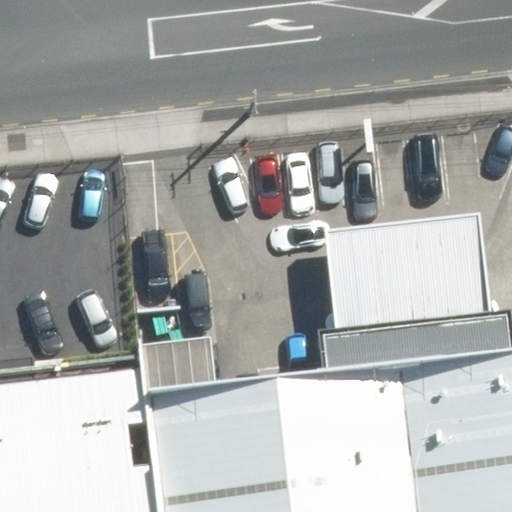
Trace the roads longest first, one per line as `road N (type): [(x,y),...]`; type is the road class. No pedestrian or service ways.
road 1 (primary): [(96,41),(367,13)]
road 2 (primary): [(367,13),(501,0)]
